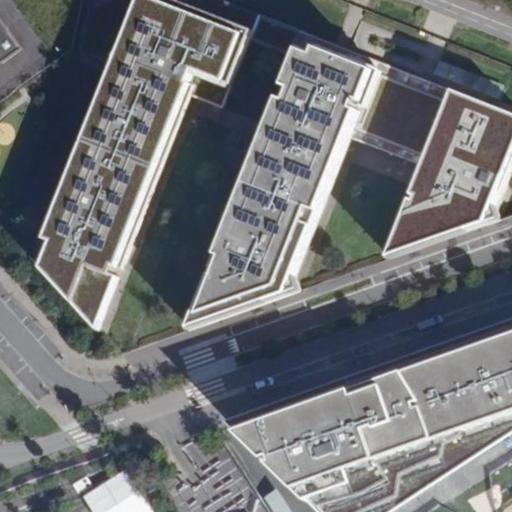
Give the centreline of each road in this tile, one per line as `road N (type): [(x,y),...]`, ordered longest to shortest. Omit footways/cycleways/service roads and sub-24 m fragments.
road 1 (unclassified): [(511,247),(101,393),(62,381),(0,314)]
road 2 (unclassified): [(0,456),(172,405),(511,283)]
